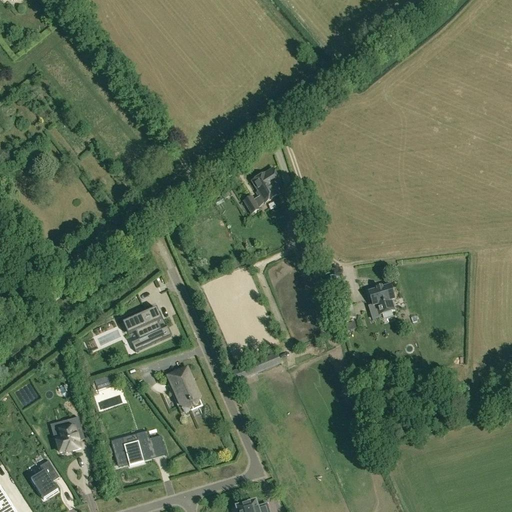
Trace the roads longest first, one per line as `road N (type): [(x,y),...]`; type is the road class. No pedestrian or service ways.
road 1 (track): [(435,0),(0,336)]
road 2 (residential): [(191,498),(256,468),(152,226)]
